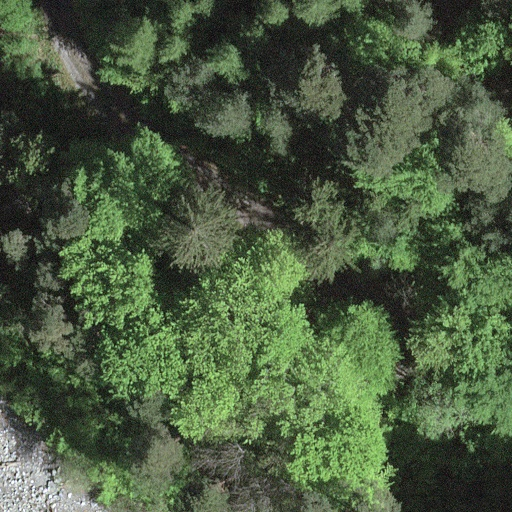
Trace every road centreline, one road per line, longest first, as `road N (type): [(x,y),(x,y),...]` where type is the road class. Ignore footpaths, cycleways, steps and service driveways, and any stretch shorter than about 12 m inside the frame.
road 1 (track): [(511,399),(394,311),(178,188),(48,0)]
road 2 (track): [(511,146),(496,135),(464,0)]
